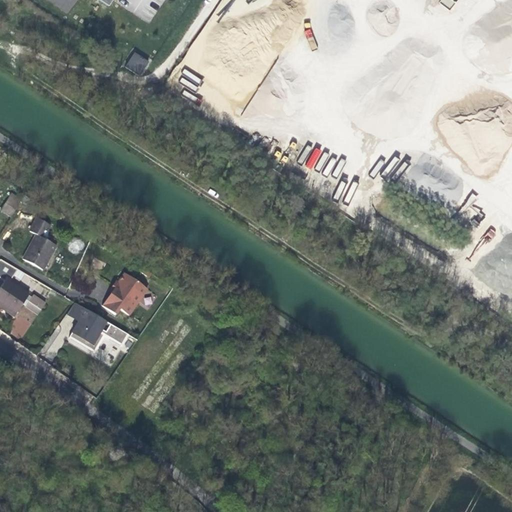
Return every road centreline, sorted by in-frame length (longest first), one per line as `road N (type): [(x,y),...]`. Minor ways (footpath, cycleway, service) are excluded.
road 1 (track): [(215,511),(81,400)]
road 2 (track): [(0,46),(157,81)]
